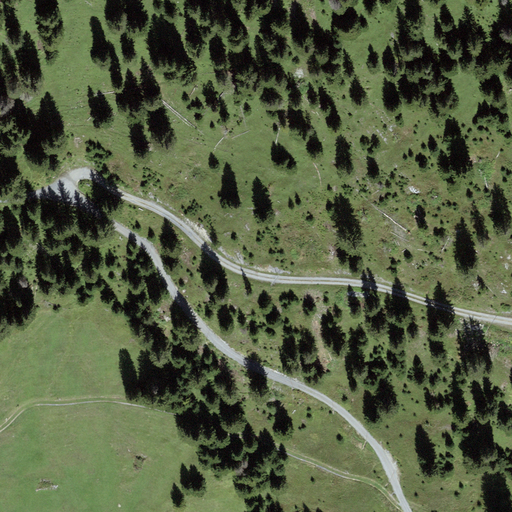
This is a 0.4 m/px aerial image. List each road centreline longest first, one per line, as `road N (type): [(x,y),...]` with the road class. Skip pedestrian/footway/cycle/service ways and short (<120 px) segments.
road 1 (track): [(511,320),(384,286),(260,276),(220,260),(178,222),(87,171),(66,175),(58,193)]
road 2 (track): [(58,193),(148,248),(175,295),(230,354),(314,395),(373,442),(408,511)]
road 3 (track): [(404,511),(370,481),(150,405),(42,402),(0,429)]
